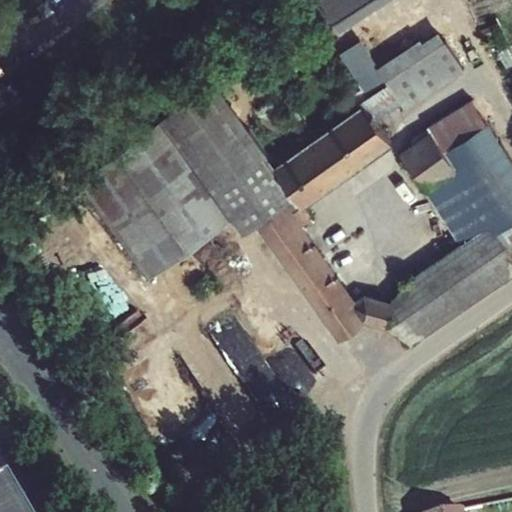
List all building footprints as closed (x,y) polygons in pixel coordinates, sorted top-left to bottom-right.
[(366,102),(278,163),(298,191),(260,219),(317,299),(341,334),(365,318),(394,325),(415,342),(511,274),(511,159),(472,99),(414,138),(416,141),(401,150),(427,188),(444,177),(495,257),(418,309),(365,292),(352,300),(299,224),(314,213),(305,200),(393,138),(378,118),(456,65),(441,42),(394,73),(397,76),(364,98),(366,102)] [(181,134),(232,95),(219,77),(167,113),(181,134)] [(14,84),(0,94),(0,120),(27,101),(14,84)] [(278,163),(232,95),(181,134),(235,212),(246,228),(260,219),(298,191),(278,163)] [(181,134),(167,113),(83,172),(151,271),(235,212),(181,134)] [(30,511),(9,476),(0,480),(0,511),(30,511)] [(464,511),(462,499),(418,508),(419,511),(464,511)]
